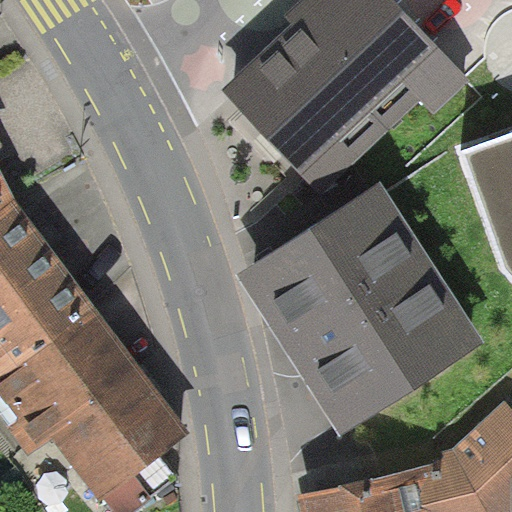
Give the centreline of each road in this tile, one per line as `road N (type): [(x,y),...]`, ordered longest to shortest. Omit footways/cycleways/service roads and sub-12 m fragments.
road 1 (tertiary): [(238,511),(226,399),(187,250),(113,85)]
road 2 (residential): [(113,85),(179,39),(210,0)]
